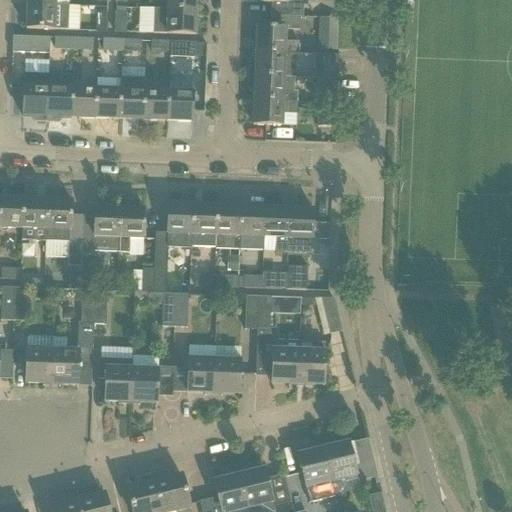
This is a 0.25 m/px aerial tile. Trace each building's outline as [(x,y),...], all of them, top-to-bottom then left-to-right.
[(194,11),(194,0),(166,0),(166,11),(194,11)] [(258,0),(258,4),(274,5),(274,16),(274,17),(299,18),(299,4),(288,4),(288,0),(258,0)] [(66,31),(67,7),(54,6),(26,6),(25,29),(52,31),(66,31)] [(124,34),(125,15),(125,9),(116,9),(116,15),(114,15),(114,34),(124,34)] [(193,35),(194,11),(166,11),(154,10),(153,34),(193,35)] [(106,14),(96,14),(95,33),(106,33),(106,14)] [(299,31),(299,18),(274,17),(274,16),(269,16),(268,29),(251,29),(248,32),(248,41),(250,44),(254,44),(254,54),(283,55),(295,55),(299,55),(299,45),(284,44),(284,30),(299,31)] [(319,36),(318,52),(338,52),(338,36),(319,36)] [(12,37),(11,53),(48,54),(49,38),(12,37)] [(72,50),(73,40),(54,39),(54,49),(72,50)] [(91,41),(73,40),(72,50),(91,51),(91,41)] [(121,52),(121,42),(103,41),(102,51),(121,52)] [(140,43),(121,42),(121,52),(139,52),(140,43)] [(169,53),(169,44),(152,43),(152,53),(169,53)] [(169,53),(169,58),(192,59),(193,45),(169,44),(169,53)] [(246,65),(246,78),(294,79),(295,55),(283,55),(254,54),(253,62),(249,62),(246,65)] [(317,79),(317,80),(336,81),(337,57),(314,56),(313,79),(317,79)] [(45,123),(47,88),(47,76),(23,75),(22,116),(31,117),(31,121),(34,123),(45,123)] [(71,89),(72,77),(60,76),(60,88),(47,88),(45,123),(57,124),(60,121),(60,118),(69,118),(71,89)] [(246,78),(245,89),(248,92),(252,92),(252,102),(296,104),(296,93),(294,93),(294,79),(246,78)] [(119,91),(118,120),(142,121),(143,92),(144,80),(120,79),(119,91)] [(335,103),(336,81),(317,80),(317,103),(335,103)] [(94,119),(95,90),(71,89),(69,118),(94,119)] [(118,120),(119,91),(95,90),(94,119),(118,120)] [(166,122),(167,92),(143,92),(142,121),(166,122)] [(191,93),(167,92),(166,122),(189,123),(191,93)] [(295,116),(296,104),(252,102),(251,126),(280,127),(281,115),(295,116)] [(334,129),(335,110),(317,110),(316,129),(334,129)] [(0,229),(21,230),(22,201),(0,200),(0,229)] [(46,202),(45,243),(68,244),(68,259),(68,268),(69,268),(81,269),(82,257),(81,257),(82,218),(71,217),(71,203),(70,203),(69,200),(59,200),(57,203),(46,202)] [(45,243),(46,202),(22,201),(21,230),(21,242),(45,243)] [(118,254),(119,210),(110,210),(108,207),(97,206),(95,209),(94,218),(82,218),(81,257),(82,257),(93,257),(93,253),(118,254)] [(166,234),(165,249),(190,250),(192,207),(167,206),(166,234)] [(192,207),(190,250),(214,251),(215,208),(192,207)] [(238,252),(240,209),(215,208),(214,251),(238,252)] [(263,240),(264,210),(240,209),(238,252),(262,253),(263,240)] [(144,211),(119,210),(118,254),(129,254),(129,257),(142,257),(144,211)] [(287,241),(287,210),(264,210),(263,240),(275,240),(274,253),(286,254),(287,241)] [(312,225),(312,211),(287,210),(287,241),(311,242),(311,241),(329,241),(330,225),(312,225)] [(153,272),(153,296),(164,296),(164,295),(165,249),(166,234),(155,234),(154,272),(153,272)] [(34,246),(22,245),(22,257),(33,258),(34,246)] [(81,269),(69,268),(68,292),(73,292),(80,292),(81,269)] [(94,269),(81,269),(80,292),(94,292),(94,269)] [(288,269),(287,292),(307,292),(308,269),(288,269)] [(19,283),(20,272),(1,271),(1,282),(19,283)] [(153,296),(153,272),(142,272),(141,295),(153,296)] [(213,290),(213,279),(195,279),(195,290),(213,290)] [(232,280),(213,279),(213,290),(232,291),(232,280)] [(44,281),(30,280),(30,289),(43,289),(44,281)] [(262,292),(262,281),(243,280),(243,291),(262,292)] [(280,281),(262,281),(262,292),(280,292),(280,281)] [(3,289),(2,322),(14,323),(16,290),(3,289)] [(28,290),(16,290),(14,323),(27,323),(28,290)] [(79,325),(78,346),(93,346),(94,325),(95,292),(83,292),(81,325),(79,325)] [(107,293),(95,292),(94,325),(106,326),(107,293)] [(175,328),(176,295),(164,295),(164,296),(162,328),(175,328)] [(189,296),(176,295),(175,328),(187,329),(189,296)] [(257,331),(258,299),(245,298),(244,331),(257,331)] [(257,331),(269,331),(270,299),(258,299),(257,331)] [(334,300),(320,300),(330,337),(342,334),(334,300)] [(256,354),(255,374),(271,375),(271,384),(296,385),(298,342),(272,342),(269,331),(257,331),(256,354)] [(325,349),(324,349),(324,343),(298,342),(296,385),(324,386),(325,349)] [(52,385),(53,353),(38,353),(39,349),(27,348),(26,384),(52,385)] [(67,354),(53,353),(52,385),(78,386),(79,350),(67,350),(67,354)] [(199,357),(188,357),(186,395),(211,396),(213,362),(199,361),(199,357)] [(228,363),(213,362),(211,396),(239,397),(241,359),(228,358),(228,363)] [(131,403),(132,371),(131,371),(132,362),(99,361),(98,378),(106,378),(105,402),(131,403)] [(159,368),(147,368),(147,372),(132,371),(131,403),(157,404),(159,368)] [(348,443),(322,449),(330,481),(336,480),(344,478),(345,482),(376,474),(367,439),(366,439),(371,461),(353,466),(348,443)] [(322,449),(297,455),(306,492),(309,506),(334,500),(333,495),(330,481),(322,449)] [(264,470),(238,476),(245,508),(260,505),(261,509),(272,507),(266,481),(264,470)] [(217,500),(200,504),(201,511),(232,511),(245,508),(238,476),(212,482),(217,500)] [(189,511),(181,478),(154,485),(160,511),(189,511)] [(160,511),(154,485),(127,491),(131,511),(160,511)] [(384,511),(380,494),(368,497),(371,511),(384,511)] [(107,511),(104,497),(76,503),(77,511),(107,511)] [(77,511),(76,503),(49,510),(50,511),(77,511)]
